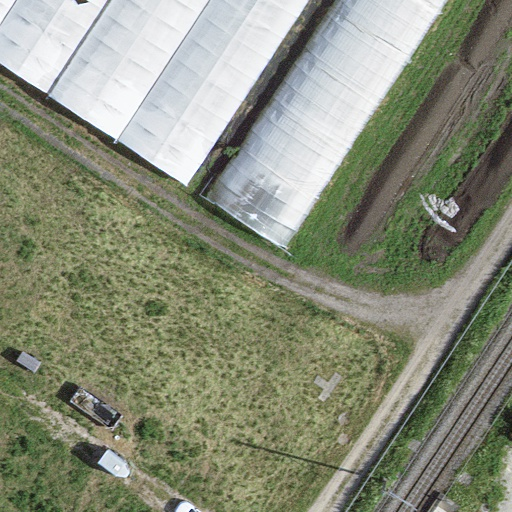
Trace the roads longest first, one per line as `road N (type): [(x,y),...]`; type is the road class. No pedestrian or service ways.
road 1 (track): [(318,511),(511,211)]
road 2 (track): [(0,380),(203,511)]
